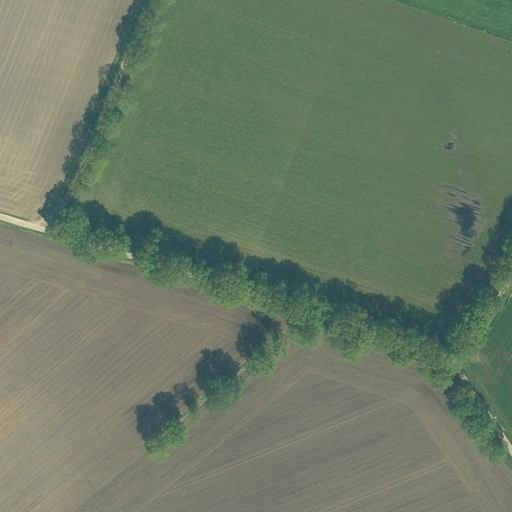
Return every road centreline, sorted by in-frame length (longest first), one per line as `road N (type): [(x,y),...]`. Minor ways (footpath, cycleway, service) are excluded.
road 1 (track): [(458,361),(0,218)]
road 2 (track): [(152,0),(69,201),(36,228)]
